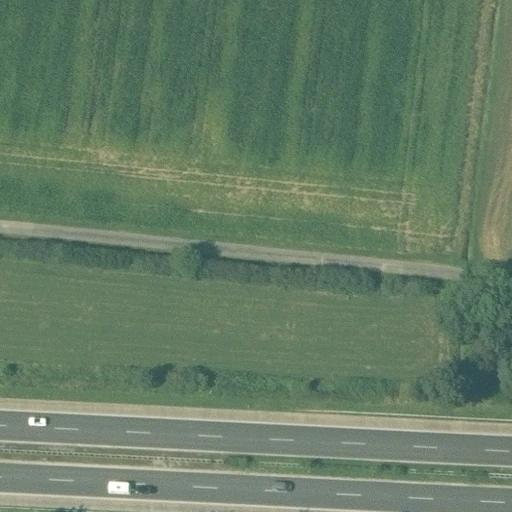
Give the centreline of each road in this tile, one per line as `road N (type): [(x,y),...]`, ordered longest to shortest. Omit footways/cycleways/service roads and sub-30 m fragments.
road 1 (unclassified): [(511,293),(0,231)]
road 2 (motorway): [(511,453),(0,427)]
road 3 (motorway): [(0,479),(511,504)]
